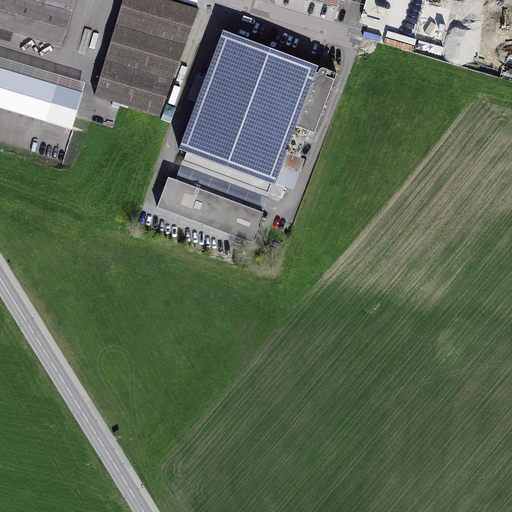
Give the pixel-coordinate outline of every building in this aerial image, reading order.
[(0,0),(0,31),(62,50),(77,0),(0,0)] [(196,10),(165,0),(123,0),(94,94),(162,116),(196,10)] [(320,68),(224,32),(179,149),(193,155),(189,164),(258,189),(261,181),(286,190),(297,161),(309,130),(314,132),(336,74),(320,68)] [(180,99),(198,47),(187,44),(170,95),(180,99)] [(0,68),(35,78),(37,68),(30,67),(31,63),(24,61),(23,68),(0,61),(0,68)] [(58,87),(0,70),(0,108),(48,122),(58,87)] [(263,215),(169,182),(159,212),(253,245),(263,215)]
